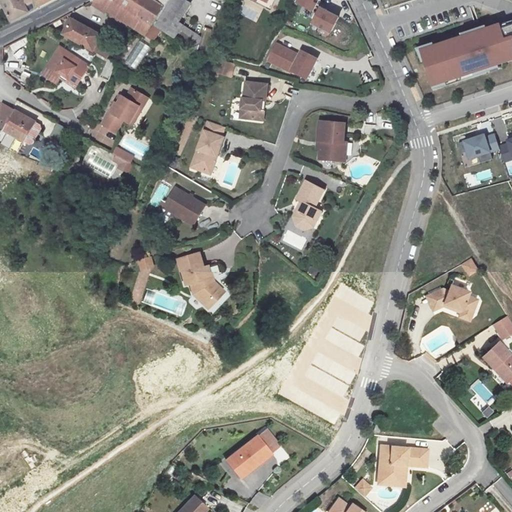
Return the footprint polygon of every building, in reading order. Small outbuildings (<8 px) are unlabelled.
[(1,0),(12,19),(25,13),(37,7),(35,0),(1,0)] [(153,40),(166,33),(196,54),(203,38),(179,22),(191,3),(185,0),(97,0),(91,4),(153,40)] [(318,0),(297,0),(296,4),(313,12),(318,0)] [(340,16),(319,6),(312,23),(332,33),(340,16)] [(90,48),(99,32),(71,17),(63,33),(90,48)] [(500,23),(419,49),(432,90),(511,64),(511,25),(502,29),(500,23)] [(298,53),(277,42),(268,61),(307,81),(318,58),(300,49),(298,53)] [(61,47),(43,75),(57,83),(60,77),(63,74),(79,84),(87,72),(77,67),(82,60),(61,47)] [(216,70),(230,77),(235,66),(221,59),(216,70)] [(77,67),(87,72),(91,65),(82,60),(77,67)] [(108,80),(115,64),(108,61),(101,77),(108,80)] [(79,84),(63,74),(60,77),(77,88),(79,84)] [(242,94),(240,113),(259,114),(260,96),(264,97),(265,81),(244,79),(243,95),(242,94)] [(134,88),(128,98),(132,100),(138,90),(134,88)] [(131,123),(140,106),(144,108),(150,98),(138,90),(132,100),(128,98),(124,96),(119,104),(117,103),(104,124),(118,133),(126,120),(131,123)] [(44,127),(15,111),(3,104),(0,132),(0,145),(4,148),(6,134),(32,148),(44,127)] [(134,125),(144,108),(140,106),(131,123),(134,125)] [(342,121),(316,119),(314,138),(317,139),(315,158),(333,160),(333,155),(334,154),(342,155),(343,142),(339,142),(342,121)] [(224,134),(204,129),(191,167),(209,172),(215,154),(217,155),(224,134)] [(500,150),(495,131),(458,141),(461,152),(466,151),(469,159),(480,156),(481,160),(491,157),(490,153),(500,150)] [(511,167),(511,136),(497,141),(506,169),(511,167)] [(128,153),(119,148),(115,154),(124,159),(128,153)] [(113,152),(109,158),(123,166),(121,169),(127,172),(129,169),(125,167),(128,161),(124,159),(115,154),(113,152)] [(132,163),(132,164),(136,157),(128,153),(124,159),(128,161),(132,163)] [(209,172),(211,173),(217,155),(215,154),(209,172)] [(330,172),(332,162),(325,161),(323,171),(330,172)] [(314,208),(323,190),(307,182),(296,200),(300,202),(303,203),(299,211),(296,210),(293,217),(295,226),(304,230),(313,227),(316,220),(313,218),(317,210),(314,208)] [(195,225),(206,205),(175,187),(166,203),(177,209),(175,214),(195,225)] [(166,203),(164,208),(175,214),(177,209),(166,203)] [(205,264),(200,249),(178,257),(187,282),(192,280),(196,291),(207,301),(215,293),(218,295),(226,287),(215,278),(210,262),(205,264)] [(471,259),(463,265),(469,275),(478,269),(471,259)] [(443,289),(426,296),(433,310),(443,306),(451,309),(452,306),(472,313),(477,299),(467,296),(469,292),(451,285),(449,291),(443,289)] [(207,301),(211,304),(218,295),(215,293),(207,301)] [(459,316),(469,320),(472,313),(452,306),(451,309),(461,313),(459,316)] [(493,324),(503,339),(511,332),(511,322),(507,315),(497,322),(493,324)] [(511,377),(511,355),(499,341),(482,356),(494,369),(496,367),(508,381),(511,377)] [(479,407),(484,418),(493,414),(488,403),(479,407)] [(382,424),(377,422),(374,431),(379,433),(382,424)] [(272,453),(258,435),(226,460),(236,473),(254,459),(258,464),(272,453)] [(428,449),(381,445),(378,480),(398,482),(400,464),(406,465),(427,467),(428,449)] [(254,459),(236,473),(240,478),(258,464),(254,459)] [(378,480),(378,484),(405,486),(406,465),(400,464),(398,482),(378,480)] [(362,478),(353,488),(364,497),(372,488),(362,478)] [(204,511),(208,508),(195,496),(179,511),(204,511)] [(350,506),(339,498),(328,511),(364,511),(352,503),(350,506)]
